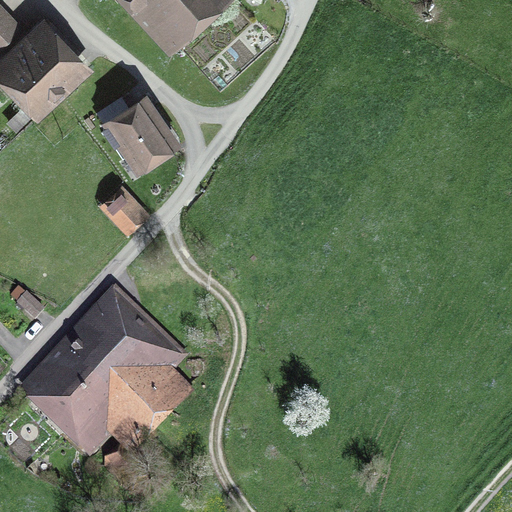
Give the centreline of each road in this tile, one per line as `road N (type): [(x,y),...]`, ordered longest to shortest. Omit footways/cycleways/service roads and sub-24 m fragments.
road 1 (track): [(170,209),(183,258),(225,296),(238,321),(237,357),(214,437),(220,469),(248,511)]
road 2 (unclassified): [(198,168),(170,209),(0,392)]
road 3 (unclassified): [(50,0),(182,109)]
road 4 (unclassified): [(242,112),(310,0)]
